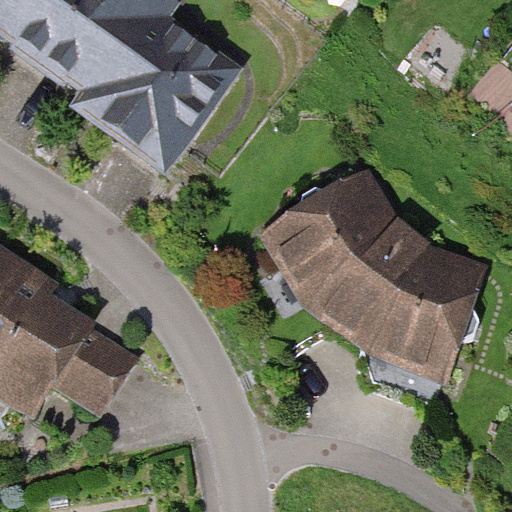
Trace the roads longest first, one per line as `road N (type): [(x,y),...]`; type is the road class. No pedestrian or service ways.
road 1 (residential): [(238,461),(212,377),(170,302),(98,229),(0,165)]
road 2 (residential): [(238,461),(323,451),(375,463),(453,511)]
